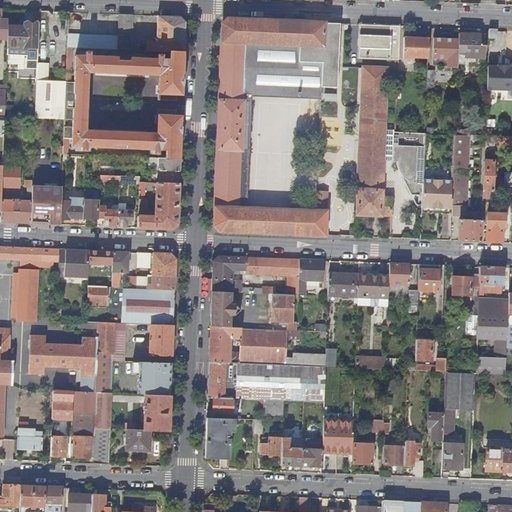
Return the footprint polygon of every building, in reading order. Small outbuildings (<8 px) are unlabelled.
[(119,37),(69,35),(68,49),(72,49),(132,51),(133,15),(119,15),(119,37)] [(148,43),(148,51),(167,52),(185,53),(186,22),(181,17),(158,16),(157,43),(148,43)] [(216,207),(215,208),(215,226),(220,232),(326,236),(327,193),(317,192),(316,212),(246,209),(249,151),(241,150),(244,92),(252,92),(320,94),(321,87),(337,87),(340,24),(229,19),(223,25),(216,207)] [(0,39),(8,40),(9,27),(9,21),(1,21),(0,31),(0,39)] [(9,27),(8,40),(8,56),(22,56),(22,49),(30,49),(29,61),(37,61),(39,24),(25,24),(25,28),(9,27)] [(398,60),(399,27),(360,25),(358,59),(398,60)] [(459,40),(458,66),(464,66),(464,58),(484,59),(485,46),(480,46),(480,37),(468,37),(468,35),(459,34),(459,40)] [(428,59),(428,49),(425,49),(426,39),(407,38),(406,48),(404,48),(404,59),(413,60),(413,58),(428,59)] [(433,59),(434,59),(440,59),(440,63),(446,63),(446,59),(452,60),(452,66),(452,69),(458,69),(458,66),(459,40),(433,39),(433,59)] [(67,83),(65,119),(65,126),(69,126),(69,120),(73,120),(73,128),(72,139),(72,147),(163,151),(163,159),(180,159),(182,116),(158,116),(157,134),(86,132),(88,73),(160,76),(159,95),(183,95),(185,53),(167,52),(167,60),(76,57),(75,83),(71,83),(72,49),(68,49),(67,83)] [(497,66),(497,68),(488,67),(487,90),(511,91),(511,68),(510,69),(510,67),(497,66)] [(363,89),(386,90),(387,69),(363,68),(363,89)] [(67,83),(37,82),(35,118),(65,119),(67,83)] [(392,216),(392,198),(382,198),(383,161),(394,162),(395,132),(394,132),(394,131),(385,130),(386,90),(363,89),(357,215),(381,216),(381,215),(392,216)] [(241,150),(249,151),(252,92),(244,92),(241,150)] [(335,101),(335,94),(323,93),(323,101),(335,101)] [(65,128),(64,139),(68,139),(72,139),(73,128),(65,128)] [(411,195),(423,196),(423,180),(425,134),(395,132),(394,162),(397,162),(397,166),(399,171),(411,195)] [(454,178),(468,178),(470,136),(455,135),(454,178)] [(160,171),(180,172),(180,159),(163,159),(160,159),(160,171)] [(494,162),(484,161),(483,198),(492,198),(494,162)] [(20,169),(3,169),(2,188),(19,189),(20,169)] [(179,184),(180,172),(160,171),(159,184),(179,184)] [(423,196),(422,213),(433,214),(433,211),(435,211),(435,209),(440,210),(440,212),(441,212),(441,214),(452,214),(453,181),(443,181),(443,178),(441,176),(435,175),(433,177),(432,180),(423,180),(423,196)] [(120,177),(100,176),(100,184),(120,184),(120,177)] [(120,177),(120,184),(140,185),(140,183),(140,178),(120,177)] [(460,214),(467,214),(468,178),(454,178),(453,181),(452,214),(452,216),(460,216),(460,214)] [(140,185),(138,228),(172,230),(178,224),(179,184),(159,184),(157,183),(156,218),(147,217),(148,200),(145,200),(145,183),(140,183),(140,185)] [(62,187),(32,186),(32,189),(32,202),(31,224),(40,225),(54,225),(61,225),(61,220),(62,202),(62,187)] [(70,202),(62,202),(61,220),(70,220),(70,219),(86,219),(87,201),(84,201),(84,200),(70,199),(70,202)] [(14,201),(2,201),(1,223),(31,224),(32,202),(19,202),(20,200),(14,200),(14,201)] [(86,219),(99,220),(99,206),(99,202),(87,201),(86,219)] [(126,205),(119,205),(119,206),(119,211),(118,228),(128,228),(128,222),(133,222),(134,211),(126,211),(126,205)] [(106,207),(99,206),(99,220),(99,227),(118,228),(119,211),(119,206),(114,206),(112,208),(112,211),(106,211),(106,207)] [(493,214),(488,214),(487,243),(503,243),(504,229),(505,229),(506,210),(495,209),(495,214),(493,214)] [(482,221),(460,220),(459,242),(481,242),(482,221)] [(0,259),(59,262),(60,250),(0,247),(0,259)] [(89,265),(90,251),(60,250),(59,262),(59,278),(89,279),(89,265)] [(113,252),(90,251),(89,265),(113,266),(113,252)] [(113,273),(113,288),(121,288),(121,273),(129,273),(130,253),(113,252),(113,266),(112,273),(113,273)] [(151,254),(138,253),(138,255),(137,268),(150,268),(151,254)] [(171,255),(154,254),(153,276),(148,275),(148,278),(137,278),(136,289),(148,289),(175,291),(176,261),(171,255)] [(220,256),(214,262),(212,292),(233,293),(270,294),(273,295),(274,288),(263,288),(263,290),(241,289),(241,284),(233,283),(233,280),(239,281),(239,276),(233,275),(233,271),(245,271),(245,275),(288,277),(288,291),(284,291),(284,295),(299,296),(300,260),(220,256)] [(307,281),(323,282),(324,261),(300,260),(299,296),(307,297),(307,281)] [(410,265),(390,264),(389,276),(389,285),(389,286),(409,287),(410,265)] [(504,287),(504,269),(480,268),(479,276),(479,296),(482,296),(482,293),(502,294),(502,287),(504,287)] [(419,291),(419,292),(439,292),(439,271),(419,270),(419,291)] [(20,271),(19,317),(38,318),(39,271),(20,271)] [(329,274),(329,296),(359,297),(360,275),(329,274)] [(359,297),(387,298),(389,298),(389,286),(389,285),(389,276),(360,275),(359,297)] [(453,277),(452,296),(479,297),(479,296),(479,276),(472,275),(472,279),(453,277)] [(129,277),(129,288),(136,289),(137,278),(137,277),(129,277)] [(107,306),(108,288),(88,287),(88,305),(107,306)] [(125,288),(123,323),(126,324),(151,325),(174,325),(175,291),(148,289),(136,289),(129,288),(125,288)] [(410,291),(410,305),(418,306),(419,292),(419,291),(410,291)] [(236,304),(232,308),(233,293),(212,292),(211,327),(231,328),(232,313),(235,316),(242,310),(236,304)] [(284,295),(273,295),(270,294),(270,301),(273,301),(273,325),(288,325),(288,331),(297,331),(299,296),(284,295)] [(359,297),(358,307),(375,307),(375,301),(386,301),(387,298),(359,297)] [(375,301),(375,307),(388,307),(389,298),(387,298),(386,301),(375,301)] [(475,374),(506,375),(507,348),(508,326),(509,300),(478,299),(476,367),(475,374)] [(87,322),(79,322),(79,329),(99,329),(98,338),(96,338),(96,340),(79,340),(79,347),(46,345),(46,338),(33,337),(33,335),(31,335),(29,375),(31,375),(31,373),(44,374),(45,366),(82,368),(82,375),(81,393),(112,394),(113,362),(115,323),(99,323),(87,322)] [(123,323),(115,323),(113,362),(125,362),(126,324),(123,323)] [(150,355),(172,356),(174,325),(151,325),(150,355)] [(238,364),(241,364),(241,354),(231,353),(231,339),(241,339),(242,329),(231,328),(211,327),(209,363),(238,364)] [(9,349),(10,330),(0,329),(0,440),(3,441),(5,385),(12,386),(13,362),(6,362),(7,349),(9,349)] [(241,339),(241,354),(241,364),(271,365),(272,330),(242,329),(241,339)] [(272,330),(271,365),(326,368),(326,355),(293,354),(293,358),(286,358),(287,340),(294,340),(294,335),(297,335),(297,331),(288,331),(272,330)] [(432,362),(433,341),(417,341),(416,361),(432,362)] [(331,368),(336,368),(336,351),(327,350),(326,355),(326,368),(331,368)] [(386,361),(386,359),(356,358),(356,369),(386,370),(386,361)] [(416,371),(427,372),(446,373),(446,366),(446,359),(437,359),(437,367),(416,366),(416,371)] [(386,361),(386,370),(398,371),(398,361),(386,361)] [(233,399),(237,399),(238,364),(209,363),(208,398),(214,398),(233,399)] [(271,365),(241,364),(238,364),(237,399),(261,400),(265,400),(285,401),(305,401),(325,402),(325,401),(326,368),(271,365)] [(444,415),(451,415),(474,416),(475,374),(446,373),(444,415)] [(74,392),(54,392),(53,420),(73,421),(74,392)] [(72,428),(111,429),(112,394),(81,393),(74,392),(73,421),(72,428)] [(144,431),(150,431),(169,432),(171,396),(145,395),(144,431)] [(214,413),(233,413),(233,399),(214,398),(214,413)] [(264,404),(264,416),(284,416),(285,401),(265,400),(264,404)] [(323,454),(352,455),(354,415),(324,414),(323,436),(323,441),(323,450),(323,454)] [(433,428),(433,440),(443,441),(443,435),(444,415),(429,415),(429,428),(433,428)] [(451,423),(451,415),(444,415),(443,435),(453,435),(453,423),(451,423)] [(207,418),(206,457),(230,457),(231,433),(236,434),(236,423),(238,423),(238,419),(207,418)] [(374,421),(373,433),(383,433),(384,421),(374,421)] [(97,464),(109,465),(111,429),(72,428),(72,438),(75,438),(75,445),(72,445),(71,457),(97,458),(97,464)] [(19,429),(18,450),(42,451),(43,433),(35,432),(35,430),(19,429)] [(150,436),(150,431),(144,431),(136,430),(128,430),(127,450),(149,451),(150,436)] [(261,444),(261,455),(283,456),(283,439),(284,430),(280,430),(279,435),(270,435),(270,439),(263,439),(263,444),(261,444)] [(66,457),(67,438),(52,437),(51,457),(66,457)] [(283,456),(282,466),(302,467),(303,440),(303,438),(291,438),(291,439),(283,439),(283,456)] [(303,440),(302,467),(322,468),(323,454),(323,450),(323,441),(303,440)] [(413,445),(413,443),(405,443),(405,447),(405,466),(414,466),(414,458),(419,458),(420,445),(413,445)] [(462,470),(463,445),(443,444),(442,469),(462,470)] [(354,445),(354,464),(373,465),(373,445),(354,445)] [(385,447),(385,465),(405,466),(405,447),(385,447)] [(503,450),(487,450),(486,471),(502,472),(503,450)] [(511,450),(503,450),(502,472),(511,472),(511,450)] [(417,462),(416,478),(423,478),(424,462),(417,462)] [(0,506),(20,507),(21,486),(4,486),(3,497),(0,497),(0,506)] [(45,487),(21,486),(20,507),(19,511),(25,511),(25,506),(29,507),(29,509),(36,509),(36,507),(45,507),(45,505),(45,487)] [(63,488),(45,487),(45,505),(46,505),(46,511),(61,511),(61,498),(63,498),(63,488)] [(91,511),(92,495),(69,494),(69,507),(75,507),(74,511),(91,511)] [(92,495),(91,511),(104,511),(106,496),(92,495)] [(299,498),(298,511),(305,511),(306,498),(299,498)] [(418,511),(419,503),(382,501),(382,508),(381,511),(418,511)] [(445,511),(446,504),(419,503),(418,511),(445,511)]
